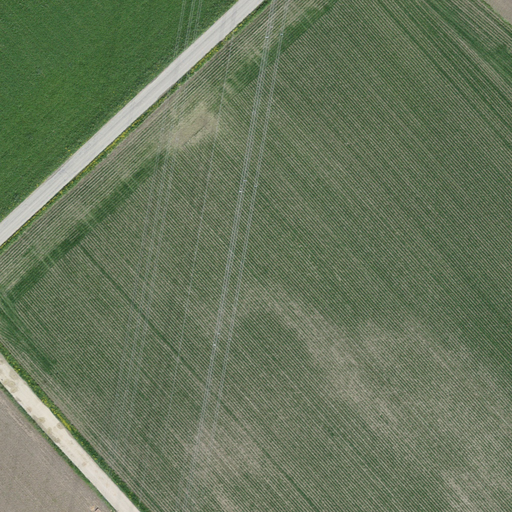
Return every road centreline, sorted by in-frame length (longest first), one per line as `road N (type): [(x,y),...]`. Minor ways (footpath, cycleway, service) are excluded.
road 1 (unclassified): [(0,239),(256,0)]
road 2 (track): [(124,511),(0,373)]
